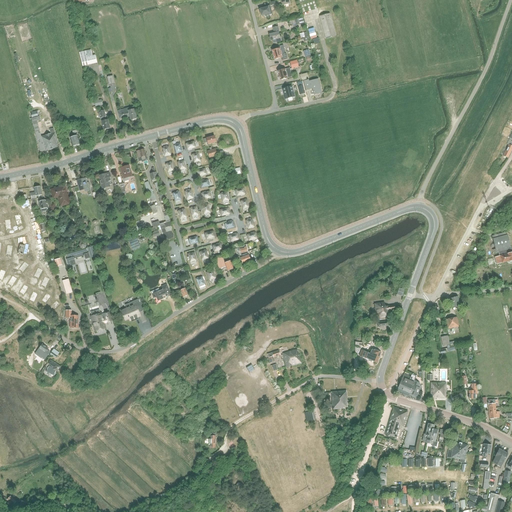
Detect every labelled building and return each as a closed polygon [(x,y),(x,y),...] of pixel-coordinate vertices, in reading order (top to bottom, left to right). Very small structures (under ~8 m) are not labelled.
[(265,7),(259,9),(261,16),(264,15),(269,13),(270,15),(272,14),(270,6),(267,6),(265,6),(265,7)] [(319,16),(325,39),(336,36),(330,13),(319,16)] [(271,41),(272,40),(273,43),(281,41),(280,37),(279,37),(278,31),(279,31),(278,26),(273,28),(274,33),(269,34),(271,41)] [(279,48),(272,50),(274,59),(281,58),(282,60),(287,59),(286,55),(287,55),(286,54),(285,54),(285,53),(283,53),(284,53),(284,51),(284,49),(283,45),(278,47),(279,47),(279,48)] [(79,52),(83,66),(97,63),(95,55),(92,56),(91,50),(79,52)] [(297,60),(290,62),(291,68),(298,67),(297,60)] [(287,78),(292,77),(289,68),(285,69),(277,71),(280,80),(287,78)] [(312,88),(314,95),(322,93),(318,79),(309,81),(308,80),(304,81),(306,90),(312,88)] [(282,89),(285,100),(285,99),(294,96),(294,97),(295,97),(292,86),(291,86),(283,89),(282,89)] [(98,98),(93,100),(95,107),(96,107),(103,105),(101,100),(99,101),(98,98)] [(134,107),(118,111),(119,114),(120,119),(130,117),(131,120),(137,119),(134,110),(134,107)] [(105,117),(106,117),(104,110),(98,112),(101,122),(102,121),(104,130),(110,128),(108,120),(106,120),(105,117)] [(30,112),(31,118),(33,122),(35,132),(41,151),(45,150),(45,151),(59,147),(55,133),(53,128),(49,129),(51,134),(45,136),(41,137),(39,131),(37,121),(38,121),(40,120),(39,116),(38,116),(37,111),(30,112)] [(74,137),(70,138),(73,147),(77,145),(77,146),(80,145),(79,145),(80,144),(76,133),(78,132),(77,128),(72,130),(74,137)] [(207,142),(208,144),(216,142),(214,136),(203,139),(204,143),(207,142)] [(196,148),(194,141),(185,143),(187,150),(196,148)] [(180,143),(174,145),(176,153),(182,152),(180,143)] [(511,146),(509,144),(503,155),(508,157),(511,148),(511,146)] [(169,146),(162,148),(164,157),(171,155),(169,146)] [(141,161),(141,162),(148,161),(146,155),(144,149),(139,151),(137,151),(138,158),(139,162),(141,161)] [(207,151),(209,158),(217,155),(215,149),(207,151)] [(198,152),(191,154),(194,163),(201,161),(198,152)] [(184,160),(177,162),(179,171),(186,169),(184,160)] [(172,162),(165,164),(167,172),(174,170),(172,162)] [(129,166),(120,168),(123,178),(122,179),(123,182),(128,180),(129,180),(129,179),(129,178),(132,177),(129,166)] [(205,168),(196,170),(198,177),(207,175),(205,168)] [(109,173),(99,176),(101,184),(102,189),(110,187),(110,184),(112,184),(112,181),(109,173)] [(77,181),(80,190),(88,188),(86,178),(77,181)] [(208,180),(200,182),(201,188),(209,186),(208,180)] [(148,192),(151,202),(156,200),(154,192),(153,193),(152,189),(151,189),(150,185),(149,185),(148,182),(144,183),(147,192),(148,192)] [(161,190),(159,182),(154,183),(157,191),(160,202),(165,201),(161,190)] [(34,188),(35,192),(30,193),(31,199),(36,198),(36,196),(42,195),(40,187),(34,188)] [(59,196),(61,205),(69,203),(64,187),(52,190),(54,198),(55,197),(59,196)] [(243,187),(235,190),(237,196),(245,194),(243,187)] [(191,189),(184,191),(187,200),(193,198),(191,189)] [(179,191),(172,193),(174,201),(181,199),(179,191)] [(210,191),(201,193),(203,200),(211,198),(210,191)] [(227,192),(220,193),(222,202),(229,200),(227,192)] [(247,199),(240,201),(242,209),(249,208),(247,199)] [(45,201),(39,202),(41,212),(47,211),(47,210),(49,210),(47,204),(47,201),(45,201)] [(208,204),(201,206),(204,215),(210,213),(208,204)] [(196,206),(189,208),(192,217),(199,215),(196,206)] [(228,207),(220,210),(221,216),(230,214),(228,207)] [(184,209),(178,211),(180,219),(187,217),(184,209)] [(170,221),(168,211),(163,213),(166,222),(160,224),(159,222),(152,224),(153,227),(157,226),(162,243),(176,239),(173,230),(170,221)] [(252,218),(245,220),(248,229),(254,227),(252,218)] [(232,221),(224,223),(226,229),(234,227),(232,221)] [(213,231),(204,233),(206,240),(215,237),(213,231)] [(255,232),(247,234),(248,241),(257,239),(255,232)] [(498,252),(499,256),(495,257),(497,264),(502,263),(511,260),(511,252),(507,232),(492,236),(496,249),(493,250),(494,254),(497,253),(498,252)] [(237,233),(229,235),(230,242),(239,240),(237,233)] [(196,236),(188,238),(190,245),(198,243),(196,236)] [(221,243),(212,245),(214,252),(223,250),(221,243)] [(235,251),(238,259),(238,261),(241,259),(242,262),(246,261),(247,262),(250,261),(248,255),(247,254),(241,256),(240,253),(239,254),(239,253),(241,252),(241,253),(247,252),(246,247),(245,247),(245,248),(241,249),(241,247),(239,248),(238,247),(234,248),(235,251)] [(206,250),(199,252),(202,260),(209,259),(206,250)] [(194,252),(187,254),(190,263),(196,261),(194,252)] [(218,269),(226,267),(227,271),(233,268),(230,261),(225,263),(222,255),(214,258),(218,269)] [(73,257),(66,259),(68,267),(70,266),(69,261),(74,260),(73,257)] [(26,260),(20,266),(24,270),(30,263),(26,260)] [(40,265),(36,273),(40,275),(44,267),(40,265)] [(213,270),(206,272),(209,281),(216,278),(213,270)] [(13,274),(8,282),(12,285),(17,277),(13,274)] [(44,275),(40,283),(45,286),(49,278),(44,275)] [(202,276),(196,279),(199,287),(205,285),(202,276)] [(62,281),(66,294),(72,292),(69,279),(62,281)] [(24,283),(19,291),(24,293),(28,286),(24,283)] [(178,285),(180,289),(179,289),(180,290),(183,297),(188,295),(183,283),(178,285)] [(152,291),(150,292),(153,299),(155,298),(157,303),(161,301),(160,300),(166,297),(171,295),(167,284),(161,286),(163,289),(160,291),(158,288),(152,291)] [(33,291),(29,299),(33,301),(37,293),(33,291)] [(46,292),(42,300),(47,302),(51,294),(46,292)] [(450,299),(453,308),(461,306),(458,297),(450,299)] [(138,317),(138,316),(136,313),(142,310),(138,299),(125,305),(126,308),(121,310),(125,319),(129,317),(129,318),(130,320),(138,317)] [(390,318),(390,316),(389,311),(395,310),(394,305),(385,307),(384,303),(375,304),(377,319),(390,318)] [(70,328),(78,328),(78,316),(71,316),(71,310),(66,310),(66,318),(70,318),(70,328)] [(92,316),(91,316),(92,320),(96,331),(105,329),(103,322),(106,322),(111,321),(109,313),(104,314),(102,315),(102,313),(100,313),(92,316)] [(447,329),(450,329),(447,330),(448,335),(455,333),(454,328),(451,329),(451,328),(459,327),(457,317),(445,320),(447,329)] [(38,350),(35,354),(41,359),(42,358),(44,360),(50,352),(47,350),(48,348),(42,344),(38,350)] [(53,349),(49,355),(52,357),(53,356),(56,358),(59,353),(53,349)] [(370,353),(368,359),(377,362),(381,352),(372,349),(370,353)] [(267,354),(270,363),(275,361),(274,358),(280,356),(279,350),(272,352),(272,353),(267,354)] [(283,353),(287,367),(301,364),(299,354),(298,354),(297,350),(283,353)] [(359,355),(360,355),(368,359),(370,353),(362,350),(361,350),(362,351),(361,352),(360,352),(360,353),(361,353),(360,355),(359,355)] [(53,368),(52,369),(56,371),(57,372),(61,366),(59,365),(59,364),(57,363),(56,363),(50,360),(48,364),(54,367),(53,368)] [(52,369),(53,368),(49,366),(46,372),(53,376),(56,371),(52,369)] [(404,374),(398,388),(409,393),(417,396),(420,388),(418,388),(420,383),(414,381),(416,376),(412,374),(411,377),(404,374)] [(431,398),(446,398),(446,382),(442,382),(442,383),(431,383),(431,398)] [(477,394),(477,384),(471,384),(471,391),(469,391),(469,399),(475,399),(475,394),(477,394)] [(344,407),(348,407),(346,391),(331,392),(333,409),(344,408),(344,407)] [(495,399),(488,400),(488,404),(489,419),(500,418),(499,412),(496,412),(495,403),(495,401),(495,399)] [(403,426),(408,412),(394,408),(386,435),(396,438),(400,425),(403,426)] [(314,411),(304,413),(306,422),(316,419),(314,411)] [(425,435),(423,441),(427,442),(429,443),(433,429),(434,426),(429,425),(426,435),(425,435)] [(448,449),(446,457),(447,457),(447,458),(451,459),(451,458),(460,460),(459,462),(464,463),(467,445),(454,443),(453,450),(448,449)] [(490,453),(491,446),(489,445),(487,444),(487,445),(484,445),(483,449),(482,456),(485,457),(486,453),(490,453)] [(494,455),(495,456),(492,463),(501,467),(504,461),(508,454),(499,449),(497,453),(495,453),(494,455)] [(404,456),(405,451),(402,450),(400,459),(413,458),(413,456),(404,456)] [(484,511),(494,511),(498,495),(491,493),(487,507),(485,507),(482,506),(481,511),(484,511)] [(7,499),(9,501),(7,503),(9,506),(11,504),(12,505),(16,501),(11,495),(7,499)] [(470,495),(468,498),(474,500),(473,502),(477,503),(477,497),(475,496),(475,497),(470,495)] [(498,501),(495,511),(501,511),(504,502),(498,501)]
